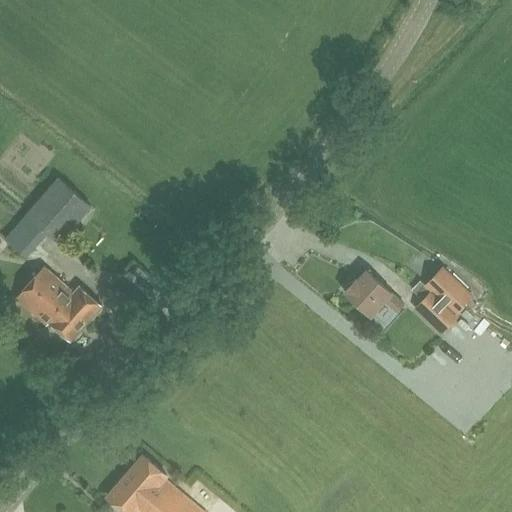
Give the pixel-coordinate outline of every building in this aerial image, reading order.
[(6,238),(26,256),(47,232),(59,242),(91,206),(58,177),(27,213),(6,238)] [(47,324),(49,322),(49,321),(74,292),(44,266),(16,297),(47,324)] [(425,285),(431,291),(432,290),(455,312),(472,294),(443,267),(425,285)] [(345,291),(371,315),(384,300),(397,311),(404,303),(366,269),(357,279),(357,278),(345,291)] [(49,322),(71,340),(102,305),(80,285),(74,292),(49,321),(49,322)] [(415,308),(441,333),(458,314),(455,312),(432,290),(431,291),(415,308)] [(208,511),(242,473),(215,450),(180,492),(146,463),(116,498),(132,511),(208,511)]
